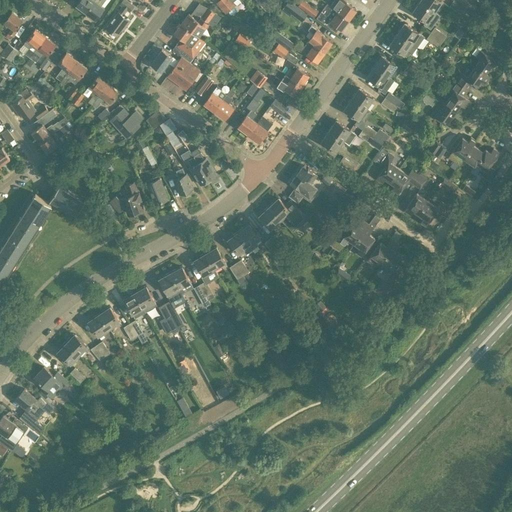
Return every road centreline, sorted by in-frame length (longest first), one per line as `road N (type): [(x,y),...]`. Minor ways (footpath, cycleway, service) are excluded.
road 1 (residential): [(289,137),(363,187),(428,246),(458,207),(475,207),(511,156)]
road 2 (primary): [(511,311),(313,511)]
road 3 (tertiary): [(30,333),(87,285),(183,232)]
road 4 (residential): [(120,66),(261,172)]
road 5 (tertiary): [(289,137),(391,0)]
